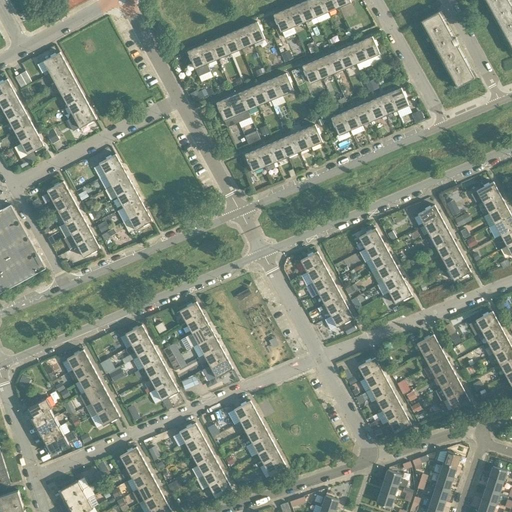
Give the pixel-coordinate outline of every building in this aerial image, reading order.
[(316,16),(308,0),(307,0),(297,4),(305,21),(316,16)] [(327,12),(322,0),(308,0),(316,16),(327,12)] [(339,7),(335,0),(322,0),(327,12),(339,7)] [(511,6),(508,0),(486,0),(511,45),(511,6)] [(305,21),(297,4),(286,9),(293,26),(305,21)] [(293,26),(286,9),(274,14),(281,31),(293,26)] [(439,11),(422,21),(458,86),(475,77),(455,40),(457,39),(456,38),(454,38),(453,38),(439,11)] [(257,22),(245,27),(253,43),(264,38),(257,22)] [(253,43),(245,27),(234,32),(241,48),(253,43)] [(241,48),(234,32),(223,36),(230,53),(241,48)] [(230,53),(223,36),(211,41),(218,58),(230,53)] [(360,42),(368,59),(380,54),(372,37),(360,42)] [(218,58),(211,41),(200,46),(207,63),(218,58)] [(349,46),(356,64),(368,59),(360,42),(349,46)] [(211,72),(207,63),(200,46),(188,51),(199,77),(211,72)] [(338,51),(345,68),(356,64),(349,46),(338,51)] [(281,53),(285,62),(293,58),(289,50),(281,53)] [(326,56),(333,73),(345,68),(338,51),(326,56)] [(44,61),(50,72),(66,64),(60,52),(44,61)] [(315,61),(322,78),(333,73),(326,56),(315,61)] [(322,78),(315,61),(303,66),(310,83),(322,78)] [(66,64),(50,72),(56,83),(72,75),(66,64)] [(274,78),(282,95),(294,90),(286,73),(274,78)] [(27,75),(20,79),(23,86),(30,82),(27,75)] [(72,75),(56,83),(62,94),(78,85),(72,75)] [(263,83),(270,100),(282,95),(274,78),(263,83)] [(0,97),(14,90),(8,79),(0,83),(0,97)] [(252,88),(259,105),(270,100),(263,83),(252,88)] [(78,85),(62,94),(68,105),(84,96),(78,85)] [(27,88),(22,90),(21,91),(25,99),(27,98),(32,96),(27,88)] [(215,93),(212,88),(205,91),(208,96),(215,93)] [(240,93),(247,110),(259,105),(252,88),(240,93)] [(389,93),(397,110),(409,105),(401,88),(389,93)] [(201,98),(207,95),(205,91),(205,89),(199,92),(201,98)] [(0,103),(4,110),(20,101),(14,90),(0,97),(0,103)] [(194,102),(201,98),(199,92),(198,90),(190,93),(194,102)] [(229,98),(236,115),(247,110),(240,93),(229,98)] [(378,98),(385,115),(397,110),(389,93),(378,98)] [(84,96),(68,105),(74,116),(90,107),(84,96)] [(236,115),(229,98),(217,103),(224,120),(236,115)] [(366,103),(374,120),(385,115),(378,98),(366,103)] [(10,121),(26,112),(20,101),(4,110),(10,121)] [(355,108),(362,125),(374,120),(366,103),(355,108)] [(90,107),(74,116),(80,128),(96,119),(90,107)] [(344,113),(351,130),(362,125),(355,108),(344,113)] [(320,114),(322,118),(327,116),(331,115),(329,110),(320,114)] [(416,123),(425,119),(421,110),(412,114),(416,123)] [(15,132),(32,123),(26,112),(10,121),(15,132)] [(351,130),(344,113),(332,118),(339,135),(351,130)] [(21,143),(38,134),(32,123),(15,132),(21,143)] [(263,136),(270,133),(267,125),(260,128),(263,136)] [(303,130),(310,147),(322,142),(315,125),(303,130)] [(53,144),(60,140),(54,129),(47,133),(53,144)] [(251,142),(260,139),(256,129),(247,133),(251,142)] [(292,134),(299,152),(310,147),(303,130),(292,134)] [(44,145),(38,134),(21,143),(28,154),(44,145)] [(280,139),(287,156),(299,152),(292,134),(280,139)] [(269,144),(276,161),(287,156),(280,139),(269,144)] [(276,161),(269,144),(257,149),(265,166),(276,161)] [(265,166),(257,149),(245,154),(253,171),(265,166)] [(32,159),(29,154),(28,154),(20,158),(20,159),(23,164),(20,166),(22,169),(32,163),(30,160),(32,159)] [(99,163),(106,174),(122,165),(116,154),(99,163)] [(122,165),(106,174),(112,185),(128,176),(122,165)] [(128,176),(112,185),(118,196),(134,187),(128,176)] [(54,202),(70,193),(64,181),(47,190),(54,202)] [(477,191),(483,202),(500,193),(493,182),(477,191)] [(134,187),(118,196),(124,207),(140,198),(134,187)] [(82,200),(83,200),(89,197),(86,190),(80,193),(78,194),(82,200)] [(60,213),(76,204),(70,193),(54,202),(60,213)] [(500,193),(483,202),(489,213),(506,204),(500,193)] [(31,202),(36,210),(43,207),(39,198),(31,202)] [(140,198),(124,207),(130,218),(146,209),(140,198)] [(92,199),(85,202),(89,209),(96,206),(92,199)] [(11,204),(0,210),(0,293),(47,268),(11,204)] [(66,224),(82,215),(76,204),(60,213),(66,224)] [(506,204),(489,213),(495,224),(511,215),(506,204)] [(418,214),(424,225),(441,216),(435,205),(418,214)] [(146,209),(130,218),(136,229),(152,221),(146,209)] [(72,235),(88,226),(82,215),(66,224),(72,235)] [(511,216),(511,215),(495,224),(501,235),(511,229),(511,216)] [(441,216),(424,225),(430,236),(447,227),(441,216)] [(459,226),(467,223),(463,216),(455,220),(459,226)] [(106,221),(97,225),(102,233),(110,228),(106,221)] [(78,246),(94,237),(88,226),(72,235),(78,246)] [(447,227),(430,236),(436,247),(453,238),(447,227)] [(110,236),(116,233),(113,228),(108,231),(110,236)] [(360,237),(366,249),(382,240),(376,228),(360,237)] [(461,231),(464,236),(469,233),(466,228),(461,231)] [(511,229),(501,235),(507,246),(511,243),(511,229)] [(393,230),(388,233),(392,240),(397,237),(393,230)] [(414,239),(420,236),(417,230),(411,234),(414,239)] [(100,248),(94,237),(78,246),(84,257),(100,248)] [(470,247),(478,244),(474,237),(467,240),(470,247)] [(54,245),(59,254),(71,247),(65,238),(54,245)] [(453,238),(436,247),(442,258),(459,249),(453,238)] [(382,240),(366,249),(372,259),(388,251),(382,240)] [(459,249),(442,258),(448,269),(465,260),(459,249)] [(307,272),(324,263),(317,251),(301,260),(307,272)] [(388,251),(372,259),(378,270),(394,262),(388,251)] [(465,260),(448,269),(454,280),(471,271),(465,260)] [(504,269),(511,266),(508,260),(501,263),(504,269)] [(394,262),(378,270),(384,281),(400,272),(394,262)] [(313,283),(330,274),(324,263),(307,272),(313,283)] [(400,272),(384,281),(390,292),(406,283),(400,272)] [(319,294),(335,285),(330,274),(313,283),(319,294)] [(348,294),(358,288),(355,283),(345,289),(348,294)] [(406,283),(390,292),(396,304),(412,295),(406,283)] [(325,305),(341,296),(335,285),(319,294),(325,305)] [(331,316),(347,307),(341,296),(325,305),(331,316)] [(357,310),(362,307),(359,301),(354,304),(357,310)] [(180,311),(186,322),(203,313),(197,302),(180,311)] [(353,318),(347,307),(331,316),(337,327),(353,318)] [(476,320),(482,332),(499,323),(493,311),(476,320)] [(203,313),(186,322),(192,333),(209,324),(203,313)] [(160,334),(167,330),(163,322),(155,326),(160,334)] [(346,326),(350,334),(357,330),(353,322),(346,326)] [(499,323),(482,332),(488,343),(505,334),(499,323)] [(209,324),(192,333),(185,337),(192,348),(198,344),(215,335),(209,324)] [(126,333),(132,345),(149,336),(142,325),(126,333)] [(457,332),(456,332),(450,335),(455,345),(462,342),(457,332)] [(505,334),(488,343),(494,354),(511,345),(505,334)] [(215,335),(198,344),(204,355),(221,346),(215,335)] [(424,355),(440,346),(434,335),(417,343),(424,355)] [(149,336),(132,345),(138,356),(155,347),(149,336)] [(164,349),(169,359),(181,353),(176,343),(164,349)] [(511,346),(511,345),(494,354),(500,365),(511,358),(511,346)] [(221,346),(204,355),(210,366),(227,357),(221,346)] [(430,366),(446,357),(440,346),(424,355),(430,366)] [(155,347),(138,356),(144,367),(161,358),(155,347)] [(68,359),(74,370),(90,361),(84,350),(68,359)] [(104,352),(97,356),(101,363),(108,359),(104,352)] [(181,353),(169,359),(175,370),(187,364),(181,353)] [(227,357),(210,366),(216,377),(233,368),(227,357)] [(436,377),(452,368),(446,357),(430,366),(436,377)] [(161,358),(144,367),(150,378),(166,369),(161,358)] [(365,378),(381,369),(375,358),(359,366),(365,378)] [(511,358),(500,365),(506,375),(511,372),(511,358)] [(90,361),(74,370),(80,381),(96,372),(90,361)] [(397,361),(391,365),(393,370),(399,366),(397,361)] [(113,363),(104,368),(107,373),(108,373),(115,369),(116,369),(113,363)] [(126,377),(124,373),(120,366),(116,369),(115,369),(108,373),(114,383),(126,377)] [(442,387),(458,379),(452,368),(436,377),(442,387)] [(166,369),(150,378),(156,389),(172,380),(166,369)] [(371,389),(387,380),(381,369),(365,378),(371,389)] [(96,372),(80,381),(86,392),(102,383),(96,372)] [(28,387),(31,378),(23,375),(19,383),(28,387)] [(350,385),(357,382),(354,376),(347,380),(350,385)] [(185,389),(194,386),(191,379),(182,382),(185,389)] [(442,401),(447,398),(464,389),(458,379),(442,387),(436,391),(442,401)] [(172,380),(156,389),(162,400),(179,391),(172,380)] [(377,400),(393,391),(387,380),(371,389),(377,400)] [(403,393),(408,391),(402,380),(397,383),(403,393)] [(480,380),(474,383),(477,389),(483,385),(480,380)] [(61,392),(67,388),(63,382),(57,386),(61,392)] [(86,392),(80,395),(86,406),(91,403),(92,403),(108,394),(102,383),(86,392)] [(64,399),(71,395),(68,389),(61,393),(64,399)] [(470,401),(464,389),(447,398),(454,410),(470,401)] [(482,397),(487,394),(485,389),(479,392),(482,397)] [(383,411),(399,402),(393,391),(377,400),(383,411)] [(410,401),(417,397),(413,391),(406,395),(410,401)] [(108,394),(92,403),(98,414),(114,405),(108,394)] [(359,403),(364,400),(361,395),(356,397),(359,403)] [(34,417),(50,408),(52,407),(47,398),(29,408),(34,417)] [(234,410),(241,421),(257,412),(250,401),(234,410)] [(389,421),(405,413),(399,402),(383,411),(389,421)] [(418,412),(422,409),(418,402),(411,407),(414,412),(417,411),(418,412)] [(114,405),(98,414),(104,425),(120,416),(114,405)] [(71,415),(77,411),(74,406),(68,410),(71,415)] [(37,427),(55,417),(50,408),(34,417),(33,418),(37,427)] [(257,412),(241,421),(247,432),(263,423),(257,412)] [(411,424),(405,413),(389,421),(395,433),(411,424)] [(42,436),(60,426),(55,417),(37,427),(42,436)] [(75,426),(82,422),(78,417),(72,421),(75,426)] [(373,430),(383,424),(379,419),(370,424),(373,430)] [(186,443),(202,434),(196,423),(180,432),(186,443)] [(263,423),(247,432),(253,443),(269,434),(263,423)] [(212,436),(220,432),(215,424),(208,428),(212,436)] [(47,445),(65,435),(60,426),(42,436),(47,445)] [(380,427),(373,431),(376,436),(383,432),(380,427)] [(81,436),(84,443),(92,440),(88,432),(81,436)] [(192,454),(208,445),(202,434),(186,443),(192,454)] [(269,434),(253,443),(259,454),(275,445),(269,434)] [(65,435),(47,445),(52,454),(70,444),(65,435)] [(198,465),(214,456),(208,445),(192,454),(198,465)] [(275,445),(259,454),(265,465),(281,456),(275,445)] [(148,449),(153,459),(160,455),(155,446),(148,449)] [(127,467),(143,458),(137,447),(121,456),(127,467)] [(0,487),(11,484),(0,450),(0,487)] [(447,451),(443,463),(457,467),(461,455),(447,451)] [(230,466),(235,463),(231,455),(225,458),(230,466)] [(198,479),(204,476),(220,467),(214,456),(198,465),(192,468),(198,479)] [(281,456),(265,465),(271,476),(287,467),(281,456)] [(133,478),(149,469),(143,458),(127,467),(133,478)] [(422,463),(420,458),(413,460),(415,467),(416,469),(423,469),(421,463),(422,463)] [(98,463),(101,470),(107,467),(103,460),(98,463)] [(165,467),(162,461),(157,464),(160,470),(165,467)] [(457,467),(443,463),(440,474),(453,479),(457,467)] [(493,466),(489,477),(502,482),(506,470),(493,466)] [(210,487),(226,478),(220,467),(204,476),(210,487)] [(139,489),(155,480),(149,469),(133,478),(139,489)] [(384,481),(399,486),(399,485),(406,487),(408,482),(401,479),(402,475),(388,470),(384,481)] [(453,479),(440,474),(436,486),(449,490),(453,479)] [(502,482),(489,477),(486,488),(499,493),(502,482)] [(232,489),(226,478),(210,487),(216,498),(232,489)] [(139,489),(132,492),(138,503),(139,503),(145,500),(161,491),(155,480),(139,489)] [(66,499),(83,490),(79,481),(61,490),(66,499)] [(172,493),(179,489),(175,481),(168,485),(172,493)] [(381,492),(395,497),(399,486),(384,481),(381,492)] [(449,490),(436,486),(432,497),(446,502),(449,490)] [(115,498),(123,494),(118,487),(111,491),(115,498)] [(410,502),(414,490),(404,487),(403,492),(407,493),(405,500),(410,502)] [(499,493),(486,488),(482,499),(495,503),(499,493)] [(0,503),(2,511),(25,511),(19,490),(0,496),(0,503)] [(71,508),(88,499),(83,490),(66,499),(71,508)] [(109,490),(103,493),(106,499),(112,496),(109,490)] [(151,511),(167,502),(161,491),(145,500),(151,511)] [(395,497),(381,492),(377,503),(391,508),(395,497)] [(322,507),(335,511),(339,500),(326,495),(322,507)] [(415,496),(412,504),(418,506),(421,498),(415,496)] [(442,511),(446,502),(432,497),(428,509),(439,511),(442,511)] [(72,511),(85,511),(88,511),(93,508),(88,499),(71,508),(72,511)] [(492,511),(495,503),(482,499),(479,510),(484,511),(492,511)] [(193,507),(191,501),(183,503),(186,510),(193,507)] [(172,511),(167,502),(151,511),(172,511)] [(126,503),(120,507),(123,511),(129,509),(126,503)] [(290,511),(288,503),(281,505),(282,511),(290,511)]
